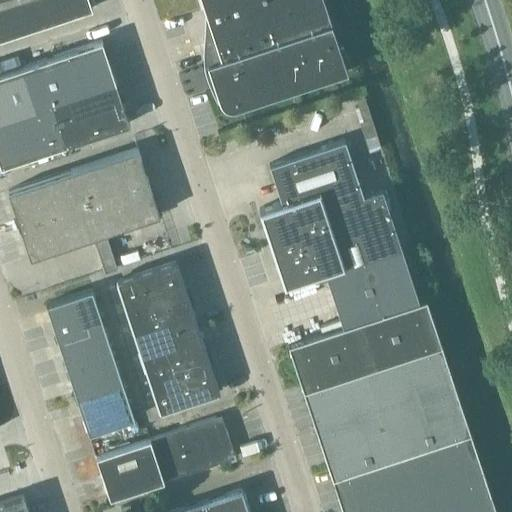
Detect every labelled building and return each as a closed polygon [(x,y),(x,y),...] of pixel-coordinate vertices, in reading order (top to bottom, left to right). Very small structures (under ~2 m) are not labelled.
[(0,0),(0,38),(92,8),(89,0),(0,0)] [(233,109),(236,109),(348,72),(324,0),(201,0),(221,59),(207,64),(219,101),(220,103),(221,104),(221,105),(223,106),(225,108),(227,109),(229,109),(231,110),(233,109)] [(0,73),(0,163),(1,166),(130,123),(102,39),(0,73)] [(497,511),(442,343),(427,299),(420,301),(382,188),(364,194),(345,139),(269,164),(281,201),(259,208),(284,284),(325,271),(343,325),(288,343),(343,511),(497,511)] [(138,147),(9,190),(31,256),(160,214),(138,147)] [(118,280),(148,371),(161,409),(218,390),(176,261),(118,280)] [(46,304),(49,311),(89,433),(135,418),(92,289),(46,304)] [(97,455),(103,476),(110,497),(165,479),(165,478),(188,471),(236,455),(227,428),(221,430),(216,416),(174,430),(152,438),(151,437),(97,455)] [(249,511),(242,487),(167,511),(249,511)] [(0,511),(29,511),(24,494),(0,501),(0,511)]
